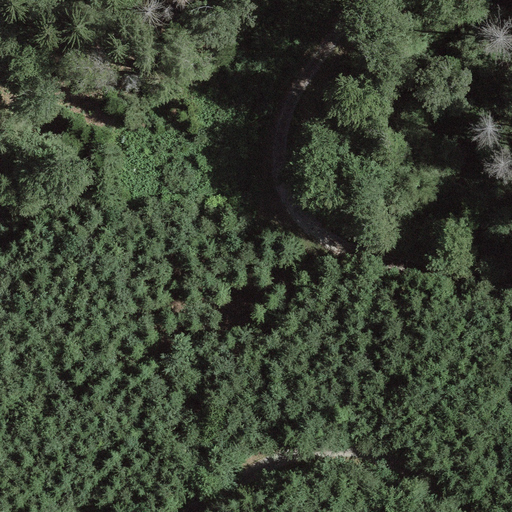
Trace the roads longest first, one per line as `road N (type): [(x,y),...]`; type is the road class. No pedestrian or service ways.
road 1 (track): [(374,0),(295,94),(275,141),(281,196),(311,229),(352,251),(511,286)]
road 2 (track): [(467,511),(372,452),(331,449),(286,456),(192,511)]
